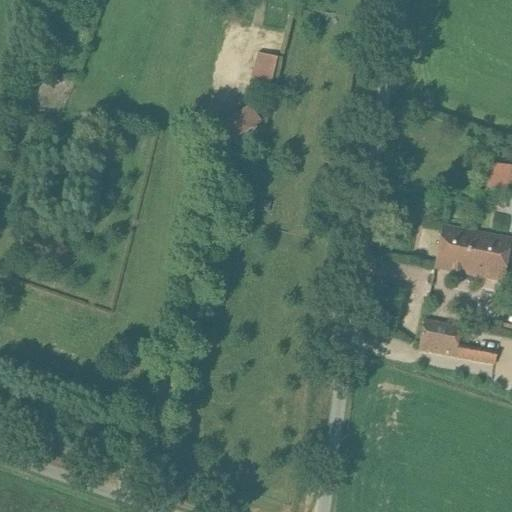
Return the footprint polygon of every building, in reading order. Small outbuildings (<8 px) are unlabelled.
[(277,59),(257,55),(249,88),(270,92),(277,59)] [(250,108),(221,128),(232,141),(260,123),(250,108)] [(511,185),(511,168),(494,165),(490,189),(508,193),(509,185),(511,185)] [(256,211),(268,213),(270,204),(258,201),(256,211)] [(511,240),(443,227),(434,269),(503,283),(511,240)] [(461,328),(424,321),(418,351),(495,366),(497,353),(457,345),(461,328)]
